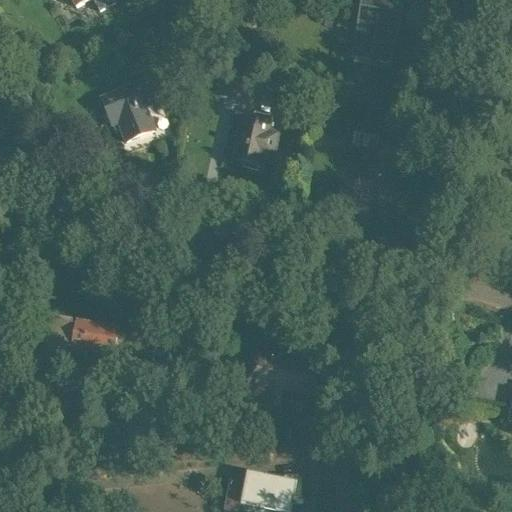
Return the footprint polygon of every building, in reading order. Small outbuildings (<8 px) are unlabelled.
[(112,0),(51,0),(54,3),(58,0),(75,0),(80,8),(94,1),(100,13),(115,5),(112,0)] [(253,0),(236,0),(239,8),(254,4),(253,0)] [(359,22),(353,59),(387,65),(393,29),(397,29),(401,6),(364,0),(359,0),(356,22),(359,22)] [(145,83),(100,101),(111,127),(118,124),(127,144),(154,133),(144,109),(154,105),(145,83)] [(271,124),(242,118),(232,166),(248,169),(247,172),(261,175),(264,161),(274,164),(280,133),(270,131),(271,124)] [(355,132),(352,144),(376,149),(378,136),(355,132)] [(364,150),(362,162),(374,165),(376,152),(364,150)] [(371,183),(359,181),(358,189),(344,187),(342,197),(340,199),(338,202),(337,206),(338,210),(340,213),(338,223),(363,228),(370,191),(369,191),(371,183)] [(77,325),(77,327),(72,326),(73,323),(52,319),(49,333),(47,332),(35,365),(38,367),(42,368),(45,369),(49,370),(56,372),(60,372),(64,372),(67,372),(71,371),(75,370),(82,368),(85,367),(89,366),(93,366),(114,370),(118,370),(122,370),(122,374),(140,372),(139,355),(135,356),(133,335),(119,333),(119,332),(77,325)] [(254,356),(250,386),(248,400),(271,404),(273,390),(285,391),(285,393),(311,397),(312,394),(316,373),(315,373),(315,370),(292,366),(293,362),(254,356)] [(130,476),(129,468),(119,469),(120,477),(130,476)] [(276,511),(291,511),(297,483),(247,473),(245,484),(229,481),(223,511),(225,511),(241,511),(242,505),(276,511)] [(85,511),(90,484),(66,480),(60,511),(85,511)]
